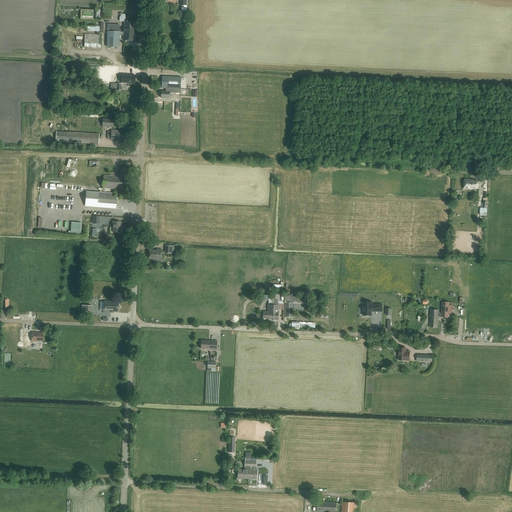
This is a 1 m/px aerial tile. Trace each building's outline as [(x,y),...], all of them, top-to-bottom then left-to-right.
[(123,35),(123,40),(134,41),(134,26),(133,26),(133,22),(125,21),(124,28),(124,32),(119,32),(119,35),(123,35)] [(119,47),(119,35),(119,32),(120,25),(107,25),(107,47),(119,47)] [(86,28),(86,37),(90,37),(90,33),(101,33),(100,28),(86,28)] [(121,74),(121,83),(135,84),(135,75),(121,74)] [(180,93),(181,78),(162,76),(161,88),(165,89),(165,92),(161,91),(160,98),(169,98),(169,93),(180,93)] [(184,104),(173,104),(174,112),(184,112),(184,104)] [(114,119),(102,118),(102,127),(114,128),(114,119)] [(119,132),(120,131),(111,131),(111,141),(119,141),(119,140),(128,140),(128,133),(119,132)] [(98,144),(99,134),(56,132),(56,142),(98,144)] [(123,188),(124,179),(118,178),(118,176),(103,175),(102,188),(117,189),(117,187),(123,188)] [(464,179),(464,189),(472,189),(472,188),(478,189),(478,181),(474,181),(474,180),(464,179)] [(86,192),(85,207),(116,209),(117,192),(114,192),(114,194),(86,192)] [(112,228),(113,228),(112,232),(120,232),(121,222),(112,221),(112,228)] [(80,235),(81,223),(71,222),(70,235),(80,235)] [(150,251),(149,259),(153,259),(153,260),(161,261),(162,250),(159,250),(159,251),(150,251)] [(278,319),(278,305),(279,300),(283,300),(283,294),(275,293),(274,296),(272,296),(273,295),(269,294),(268,300),(268,305),(267,312),(263,312),(263,319),(278,319)] [(309,296),(297,296),(284,295),(284,317),(294,318),(294,310),(309,311),(309,296)] [(114,301),(103,301),(103,313),(111,313),(111,312),(114,312),(118,312),(118,303),(114,303),(114,301)] [(363,302),(363,316),(371,316),(371,311),(373,311),(382,311),(382,305),(371,304),(371,302),(363,302)] [(82,306),(81,316),(91,316),(91,306),(82,306)] [(418,316),(408,316),(408,319),(411,319),(411,322),(418,322),(418,316),(420,316),(420,311),(418,310),(418,316)] [(438,327),(439,310),(431,310),(430,327),(438,327)] [(43,333),(36,333),(36,332),(32,332),(31,341),(36,342),(36,341),(42,341),(43,333)] [(216,350),(217,341),(201,341),(200,349),(212,349),(212,350),(216,350)] [(399,347),(398,360),(409,360),(410,352),(406,352),(406,348),(399,347)] [(237,478),(248,479),(249,474),(250,474),(251,470),(250,470),(250,461),(250,458),(245,458),(244,469),(237,469),(236,469),(235,474),(237,474),(237,478)] [(257,479),(257,470),(255,470),(255,461),(250,461),(250,470),(251,470),(250,474),(249,474),(248,479),(257,479)] [(341,511),(355,511),(356,509),(358,509),(358,506),(358,500),(353,500),(353,502),(342,502),(341,511)] [(324,511),(326,511),(327,502),(317,501),(317,511),(324,511)] [(327,502),(326,511),(335,511),(336,502),(327,502)]
